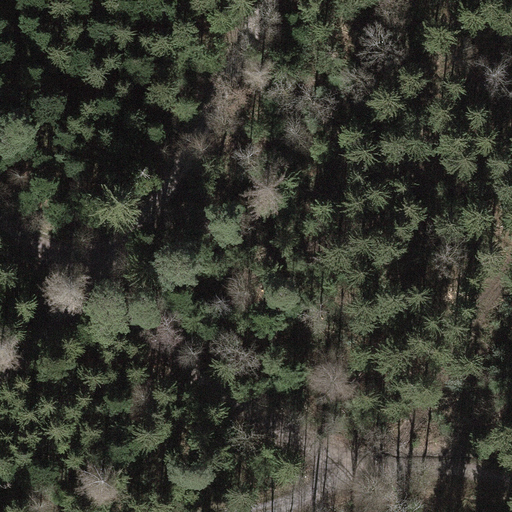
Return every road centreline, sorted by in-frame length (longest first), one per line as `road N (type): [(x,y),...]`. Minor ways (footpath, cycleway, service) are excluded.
road 1 (track): [(83,281),(198,146),(273,0)]
road 2 (track): [(83,281),(245,423),(292,451),(346,466)]
road 3 (track): [(346,466),(511,479)]
